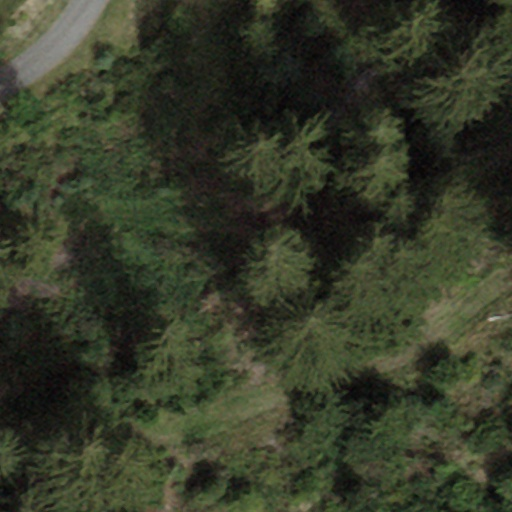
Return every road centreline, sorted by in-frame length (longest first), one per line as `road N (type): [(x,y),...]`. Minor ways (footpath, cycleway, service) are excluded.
road 1 (track): [(511,279),(428,344),(351,375),(136,424),(0,438)]
road 2 (unclassified): [(94,0),(64,45),(0,89)]
